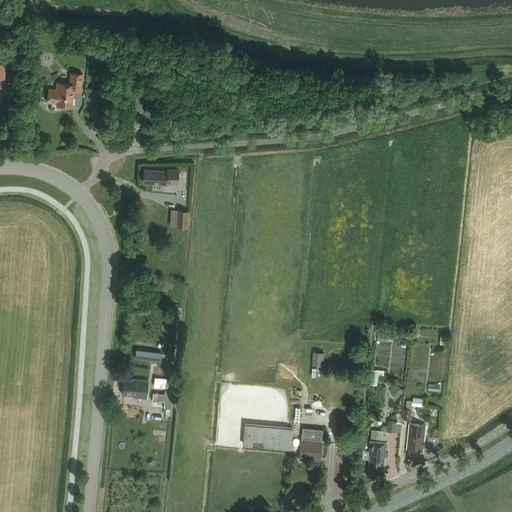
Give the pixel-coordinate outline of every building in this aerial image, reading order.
[(70,41),(69,49),(82,50),(83,43),(70,41)] [(48,89),(47,102),(56,103),(56,105),(72,107),(74,90),(81,91),(83,74),(70,73),(69,84),(56,82),(56,89),(55,89),(48,89)] [(107,110),(109,91),(93,90),(91,108),(107,110)] [(144,170),(143,182),(153,183),(155,184),(167,185),(167,184),(174,182),(178,185),(179,171),(167,170),(167,171),(144,170)] [(177,211),(176,227),(187,227),(188,212),(188,210),(177,210),(177,211)] [(161,352),(136,349),(135,357),(160,360),(161,352)] [(324,366),(325,352),(313,351),(312,365),(324,366)] [(379,369),(372,369),(371,383),(378,384),(379,369)] [(152,385),(164,386),(165,377),(153,376),(152,385)] [(146,398),(148,381),(134,380),(134,381),(125,380),(123,395),(134,396),(134,397),(146,398)] [(398,384),(392,390),(399,396),(404,390),(398,384)] [(152,393),(151,401),(164,402),(164,409),(169,409),(171,395),(152,393)] [(411,409),(405,408),(404,419),(411,420),(412,409),(411,409)] [(396,422),(388,421),(387,431),(395,431),(396,422)] [(423,451),(426,425),(410,423),(407,449),(411,449),(410,452),(420,453),(420,450),(423,451)] [(292,450),(294,428),(247,424),(245,446),(292,450)] [(304,428),(302,457),(321,459),(324,430),(304,428)] [(364,451),(363,459),(370,459),(370,465),(384,466),(385,456),(388,456),(388,452),(386,452),(387,442),(385,442),(385,440),(383,440),(383,435),(384,430),(372,429),(371,440),(370,451),(364,451)] [(156,462),(153,458),(147,463),(150,467),(156,462)]
